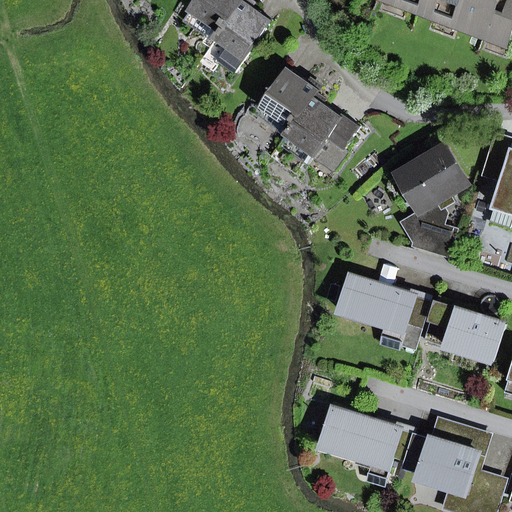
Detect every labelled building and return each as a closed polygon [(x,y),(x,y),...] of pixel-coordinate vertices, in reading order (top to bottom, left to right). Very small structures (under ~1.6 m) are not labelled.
[(201,0),(186,22),(215,42),(245,0),(201,0)] [(221,62),(236,73),(274,21),(255,8),(258,4),(252,0),(245,0),(215,42),(202,61),(215,71),(221,62)] [(511,0),(407,0),(405,5),(437,18),(440,11),(459,18),(457,25),(491,38),(493,31),(511,37),(511,0)] [(457,25),(459,18),(440,11),(437,18),(457,25)] [(511,45),(511,42),(511,37),(493,31),(491,38),(511,45)] [(292,69),(262,111),(263,112),(291,131),(318,93),(320,90),(292,69)] [(346,150),(362,127),(345,115),(343,117),(325,104),(328,100),(318,93),(291,131),(286,137),(272,157),(297,175),(305,165),(311,156),(315,159),(335,174),(350,153),(346,150)] [(511,144),(511,139),(498,135),(491,159),(506,164),(511,144)] [(423,212),(427,210),(424,220),(434,223),(439,209),(436,205),(441,201),(446,209),(457,202),(453,195),(471,184),(449,147),(401,176),(423,212)] [(305,165),(309,167),(315,159),(311,156),(305,165)] [(491,159),(486,175),(501,180),(506,164),(491,159)] [(511,162),(498,208),(511,212),(511,162)] [(445,226),(449,214),(446,209),(441,201),(436,205),(439,209),(434,223),(445,226)] [(493,223),(511,228),(511,212),(498,208),(493,223)] [(404,224),(417,244),(424,220),(427,210),(423,212),(404,224)] [(434,223),(424,220),(417,244),(416,245),(451,255),(458,230),(445,226),(434,223)] [(354,277),(343,313),(386,326),(407,333),(419,297),(354,277)] [(478,315),(480,308),(441,296),(439,303),(478,315)] [(419,297),(407,333),(386,326),(382,341),(417,351),(433,301),(419,297)] [(427,341),(495,362),(507,325),(478,315),(439,303),(427,341)] [(397,453),(404,430),(336,409),(324,448),(375,464),(392,469),(397,453)] [(464,511),(498,511),(507,484),(477,474),(483,454),(476,452),(482,432),(441,419),(435,440),(423,475),(422,480),(452,490),(470,495),(464,511)] [(404,430),(397,453),(408,457),(404,469),(423,475),(435,440),(404,430)] [(509,478),(484,471),(495,436),(482,432),(476,452),(483,454),(477,474),(507,484),(509,478)] [(370,478),(388,483),(392,469),(375,464),(370,478)] [(446,509),(455,511),(464,511),(470,495),(452,490),(446,509)]
